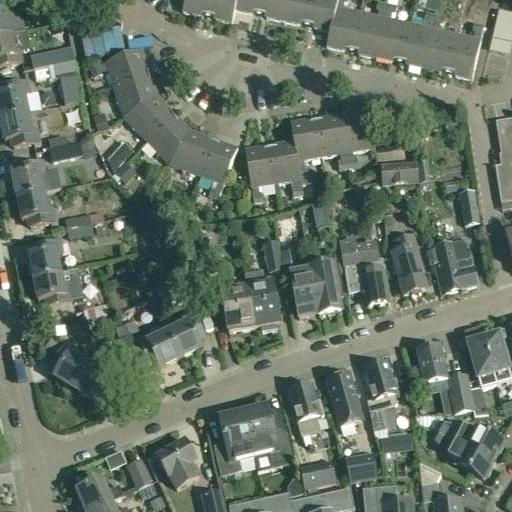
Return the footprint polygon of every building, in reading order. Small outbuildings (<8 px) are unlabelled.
[(207,19),(211,0),(185,0),(182,16),(199,20),(199,17),(207,19)] [(237,0),(211,0),(207,19),(215,21),(214,23),(232,27),(235,14),(237,0)] [(237,0),(235,14),(250,17),(250,15),(258,17),(261,0),(237,0)] [(286,0),(261,0),(258,17),(266,18),(265,21),(282,24),(286,0)] [(312,0),(286,0),(282,24),(298,28),(298,26),(306,28),(312,0)] [(338,0),(312,0),(306,28),(314,29),(313,32),(329,35),(336,12),(337,6),(338,0)] [(20,11),(29,13),(31,4),(22,2),(20,11)] [(33,4),(31,17),(54,21),(57,9),(33,4)] [(0,39),(10,37),(6,19),(12,18),(9,6),(0,7),(0,39)] [(379,16),(385,17),(387,9),(377,6),(376,13),(379,16)] [(396,11),(387,9),(385,17),(391,18),(395,17),(396,11)] [(359,17),(336,12),(329,35),(326,50),(343,54),(343,52),(351,54),(359,17)] [(511,35),(511,18),(498,15),(494,32),(511,35)] [(375,61),(384,23),(359,17),(351,54),(359,55),(359,58),(375,61)] [(433,28),(435,19),(425,17),(424,24),(427,26),(433,28)] [(440,29),(443,28),(444,21),(435,19),(433,28),(440,29)] [(407,28),(384,23),(375,61),(391,65),(392,63),(400,64),(407,28)] [(423,72),(431,33),(407,28),(400,64),(407,66),(407,69),(423,72)] [(475,37),(482,38),(483,30),(474,28),(472,35),(475,37)] [(511,35),(494,32),(491,43),(511,47),(511,35)] [(456,39),(431,33),(423,72),(439,76),(440,74),(447,75),(456,39)] [(10,37),(0,39),(0,70),(22,67),(19,54),(14,55),(10,37)] [(456,39),(447,75),(455,77),(455,79),(472,83),(480,44),(456,39)] [(69,53),(29,61),(32,75),(72,66),(69,53)] [(113,91),(148,79),(146,72),(148,71),(142,54),(105,67),(113,91)] [(73,67),(56,71),(64,110),(81,107),(73,67)] [(94,81),(102,79),(101,75),(99,69),(91,72),(94,81)] [(148,79),(113,91),(118,105),(116,108),(119,109),(123,122),(158,102),(153,86),(151,87),(148,79)] [(0,99),(0,123),(27,117),(23,99),(28,98),(26,86),(1,91),(2,99),(0,99)] [(147,146),(173,120),(168,114),(170,113),(158,102),(123,122),(132,130),(132,134),(136,134),(147,146)] [(108,130),(104,116),(93,120),(97,134),(108,130)] [(339,119),(345,157),(370,153),(364,117),(356,118),(356,116),(339,119)] [(27,117),(0,123),(5,145),(12,144),(13,151),(38,146),(36,134),(30,135),(27,117)] [(315,125),(321,161),(345,157),(339,119),(323,122),(323,124),(315,125)] [(169,169),(191,135),(181,124),(179,126),(173,120),(147,146),(156,155),(156,159),(160,160),(169,169)] [(290,127),(293,146),(297,165),(321,161),(315,125),(307,126),(307,124),(290,127)] [(186,175),(200,180),(213,146),(206,143),(207,141),(191,135),(169,169),(181,173),(183,177),(186,175)] [(47,143),(50,156),(67,152),(65,139),(47,143)] [(132,154),(123,146),(107,163),(112,175),(132,154)] [(213,146),(200,180),(224,189),(238,153),(221,147),(221,149),(213,146)] [(297,165),(293,146),(277,148),(278,151),(270,152),(275,188),(301,184),(300,180),(298,171),(297,165)] [(78,150),(67,152),(50,156),(48,156),(50,168),(80,162),(78,150)] [(275,188),(270,152),(262,153),(261,151),(244,154),(251,192),(275,188)] [(356,163),(353,162),(346,163),(348,172),(357,171),(356,163)] [(348,172),(346,163),(340,164),(337,166),(338,174),(348,172)] [(429,186),(426,165),(417,166),(419,187),(429,186)] [(17,203),(44,197),(40,179),(45,177),(43,166),(17,171),(18,178),(12,180),(17,203)] [(380,170),(380,171),(382,192),(419,188),(416,166),(380,170)] [(115,177),(124,185),(133,176),(124,167),(115,177)] [(497,185),(511,182),(511,167),(494,170),(497,185)] [(300,180),(309,178),(308,170),(304,170),(298,171),(300,180)] [(511,182),(497,185),(498,195),(511,192),(511,182)] [(294,200),(303,198),(302,190),(296,190),(292,193),(294,200)] [(209,199),(218,203),(221,195),(215,192),(211,192),(209,199)] [(500,208),(511,205),(511,192),(498,195),(500,208)] [(475,196),(473,196),(459,199),(465,231),(480,229),(475,196)] [(44,197),(17,203),(21,225),(28,224),(30,231),(55,226),(52,214),(47,215),(44,197)] [(254,206),(264,205),(263,197),(259,197),(253,198),(254,206)] [(316,218),(314,219),(316,233),(329,231),(325,208),(314,210),(316,218)] [(65,224),(67,234),(77,232),(75,222),(65,224)] [(77,232),(67,234),(68,243),(78,241),(77,232)] [(419,296),(427,294),(410,235),(400,237),(403,247),(389,251),(391,258),(391,259),(403,301),(411,299),(411,301),(420,299),(419,296)] [(208,278),(220,276),(216,244),(203,246),(208,278)] [(349,298),(365,295),(368,311),(390,307),(384,275),(382,264),(376,265),(373,248),(355,251),(354,244),(340,247),(349,298)] [(29,259),(33,282),(60,277),(56,258),(62,257),(59,245),(34,251),(35,258),(29,259)] [(441,298),(475,289),(469,263),(468,263),(465,248),(460,245),(444,249),(445,250),(430,254),(441,298)] [(269,277),(282,275),(277,247),(265,249),(269,277)] [(171,251),(153,257),(157,269),(175,263),(171,251)] [(311,276),(319,319),(319,321),(341,318),(332,271),(311,275),(311,276)] [(273,288),(271,281),(263,282),(262,275),(245,278),(248,292),(254,333),(280,329),(273,288)] [(319,319),(311,276),(290,279),(298,323),(319,319)] [(60,277),(33,282),(38,305),(45,304),(47,311),(72,306),(69,294),(64,295),(60,277)] [(254,333),(248,292),(235,294),(234,286),(221,288),(228,337),(254,333)] [(106,309),(93,312),(95,322),(108,319),(106,309)] [(185,329),(168,336),(180,361),(201,351),(198,345),(205,342),(194,318),(182,324),(185,329)] [(120,343),(138,334),(134,325),(116,333),(120,343)] [(180,361),(168,336),(152,344),(149,340),(138,345),(150,369),(156,365),(159,372),(180,361)] [(483,343),(496,390),(511,385),(509,375),(498,339),(496,340),(495,337),(485,340),(486,342),(483,343)] [(496,390),(483,343),(480,344),(479,341),(470,344),(470,347),(467,348),(478,384),(481,394),(496,390)] [(54,380),(73,392),(88,369),(73,359),(76,355),(65,348),(51,370),(58,374),(54,380)] [(466,380),(448,384),(440,352),(416,358),(423,390),(424,390),(426,400),(448,394),(454,420),(475,415),(472,404),(466,380)] [(369,418),(394,411),(392,401),(399,399),(395,384),(392,384),(388,368),(364,375),(373,405),(367,407),(369,418)] [(88,369),(73,392),(93,405),(97,399),(103,403),(117,381),(107,374),(104,379),(88,369)] [(363,427),(354,395),(350,379),(326,385),(335,417),(340,433),(363,427)] [(302,442),(320,437),(316,422),(323,420),(319,405),(316,406),(312,390),(288,396),(297,428),(298,428),(302,442)] [(472,404),(475,415),(476,421),(487,418),(483,401),(472,404)] [(511,404),(501,408),(504,420),(511,418),(511,404)] [(244,417),(254,462),(269,458),(271,469),(293,464),(287,437),(275,440),(268,411),(244,417)] [(254,462),(244,417),(218,423),(225,452),(214,455),(220,481),(242,476),(239,466),(254,462)] [(473,436),(463,431),(439,426),(434,436),(444,441),(455,447),(455,446),(493,465),(496,458),(499,458),(503,452),(501,450),(502,447),(475,433),(473,436)] [(444,441),(434,436),(429,445),(439,450),(444,441)] [(391,456),(396,456),(394,442),(381,443),(383,457),(391,456)] [(156,461),(168,482),(175,494),(197,481),(190,469),(196,466),(184,445),(169,454),(167,451),(156,457),(158,461),(156,461)] [(489,472),(493,465),(455,446),(455,447),(448,460),(458,465),(456,469),(483,483),(485,481),(488,480),(491,475),(489,472)] [(346,463),(350,487),(378,482),(374,458),(346,463)] [(151,488),(146,477),(139,465),(124,472),(135,496),(142,493),(151,488)] [(305,494),(334,487),(330,467),(301,473),(305,494)] [(83,511),(99,511),(112,506),(123,501),(118,490),(107,495),(102,484),(76,495),(83,511)] [(433,511),(461,511),(460,503),(438,505),(436,488),(421,489),(423,506),(433,505),(433,511)] [(397,507),(395,491),(362,494),(363,511),(412,511),(411,506),(397,507)] [(354,511),(350,493),(291,506),(289,498),(288,498),(290,511),(354,511)] [(225,511),(222,495),(201,499),(203,511),(225,511)] [(290,511),(288,498),(228,511),(290,511)]
